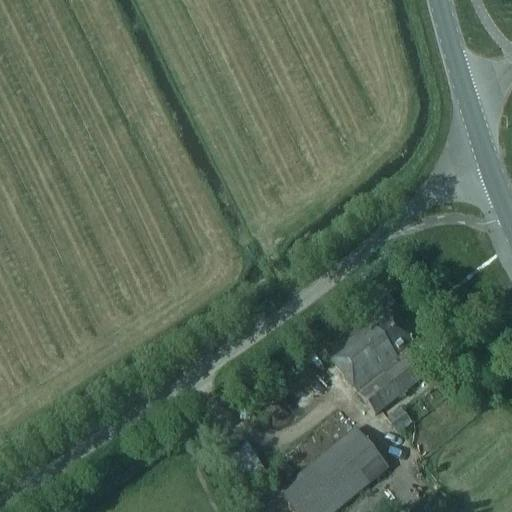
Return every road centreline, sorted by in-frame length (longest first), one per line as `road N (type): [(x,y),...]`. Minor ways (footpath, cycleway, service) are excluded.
road 1 (unclassified): [(387,232),(300,303),(0,505)]
road 2 (unclassified): [(387,232),(439,191),(488,169)]
